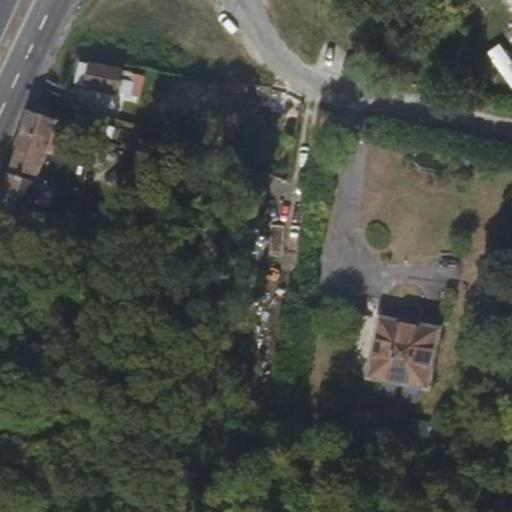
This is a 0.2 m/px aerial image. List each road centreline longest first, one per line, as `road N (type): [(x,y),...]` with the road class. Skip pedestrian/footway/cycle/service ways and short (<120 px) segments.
road 1 (unclassified): [(511,125),(332,87),(296,70),(266,37)]
road 2 (primary): [(0,128),(84,0)]
